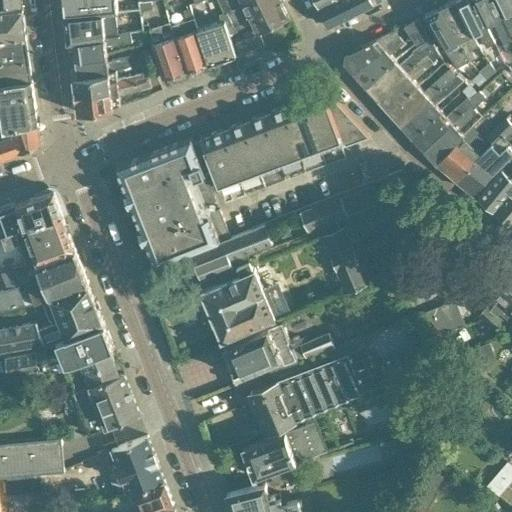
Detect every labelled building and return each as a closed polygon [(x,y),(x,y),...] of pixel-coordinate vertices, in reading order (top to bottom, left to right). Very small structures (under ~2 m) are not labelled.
[(119,9),(118,0),(63,0),(64,5),(65,15),(117,10),(117,9),(119,9)] [(141,0),(139,0),(139,2),(141,10),(154,8),(152,0),(141,0)] [(277,0),(241,0),(243,4),(232,9),(228,0),(219,0),(225,12),(228,12),(232,21),(277,0)] [(252,22),(257,32),(260,31),(289,17),(281,0),(277,0),(232,21),(233,23),(228,26),(230,33),(252,22)] [(381,0),(332,0),(320,6),(320,7),(330,26),(342,20),(364,10),(382,1),(381,0)] [(472,33),(455,0),(454,0),(440,7),(458,40),(469,60),(476,56),(472,48),(480,45),(474,32),(472,33)] [(486,22),(474,0),(455,0),(472,33),(474,32),(479,29),(487,46),(496,41),(487,22),(486,22)] [(511,38),(511,33),(496,0),(474,0),(486,22),(487,22),(494,18),(505,42),(511,38)] [(511,0),(496,0),(511,33),(511,0)] [(198,27),(195,16),(192,6),(184,9),(187,19),(171,24),(186,71),(205,65),(209,63),(197,28),(198,27)] [(458,40),(440,7),(425,15),(444,46),(458,66),(469,60),(458,40)] [(0,39),(27,38),(24,9),(0,10),(0,39)] [(120,33),(117,10),(65,15),(69,42),(120,34),(120,33)] [(430,34),(420,17),(405,24),(417,42),(430,34)] [(227,34),(230,33),(228,26),(225,19),(198,27),(197,28),(209,63),(210,63),(210,64),(214,66),(217,65),(218,61),(218,60),(234,54),(227,34)] [(186,71),(171,24),(170,21),(150,27),(155,53),(164,79),(186,71)] [(133,40),(131,30),(120,33),(120,34),(69,42),(71,60),(108,54),(107,45),(133,40)] [(399,42),(402,39),(394,30),(347,52),(345,61),(354,71),(385,47),(396,38),(399,42)] [(265,43),(260,31),(257,32),(235,41),(240,53),(265,43)] [(420,59),(437,47),(432,37),(413,50),(414,51),(401,63),(396,57),(395,58),(366,83),(378,96),(407,71),(421,59),(420,59)] [(0,39),(0,61),(30,59),(27,38),(0,39)] [(395,58),(396,57),(392,53),(404,42),(402,39),(399,42),(396,38),(385,47),(354,71),(366,83),(395,58)] [(390,110),(420,83),(415,78),(441,53),(437,47),(420,59),(421,59),(407,71),(378,96),(390,110)] [(152,56),(150,49),(141,53),(143,60),(152,56)] [(118,68),(135,62),(133,53),(113,58),(109,60),(108,54),(71,60),(74,77),(109,72),(118,69),(118,68)] [(501,54),(491,60),(492,62),(494,65),(496,69),(497,70),(506,63),(501,54)] [(0,85),(33,81),(30,59),(0,61),(0,85)] [(497,70),(496,69),(494,65),(492,62),(491,60),(480,70),(481,71),(486,77),(487,78),(497,70)] [(447,82),(457,73),(451,67),(425,89),(420,83),(390,110),(402,122),(430,96),(447,82)] [(109,72),(74,77),(76,94),(118,87),(147,81),(145,70),(119,77),(118,69),(109,72)] [(486,77),(481,71),(474,77),(480,82),(486,77)] [(413,135),(442,108),(437,103),(465,78),(458,73),(457,74),(457,73),(447,82),(430,96),(402,122),(413,135)] [(118,87),(76,94),(79,112),(90,111),(90,112),(100,111),(100,109),(114,107),(123,104),(121,93),(127,92),(153,85),(160,82),(161,81),(160,78),(147,81),(118,87)] [(38,118),(33,81),(0,85),(0,123),(4,123),(38,118)] [(477,91),(478,91),(469,83),(463,89),(469,95),(447,114),(442,108),(413,135),(425,147),(452,121),(473,103),(469,98),(478,92),(477,91)] [(437,160),(465,132),(460,127),(478,111),(475,107),(486,96),(480,89),(478,91),(477,91),(478,92),(469,98),(473,103),(452,121),(425,147),(437,160)] [(369,136),(337,101),(329,104),(324,91),(303,99),(320,146),(340,138),(343,146),(369,136)] [(320,146),(303,99),(283,106),(300,153),(320,146)] [(300,153),(283,106),(263,114),(279,161),(300,153)] [(279,161),(263,114),(242,121),(259,169),(279,161)] [(511,121),(507,116),(496,127),(506,137),(511,130),(511,121)] [(41,146),(38,118),(4,123),(0,123),(0,159),(33,149),(41,146)] [(259,169),(242,121),(222,129),(238,176),(259,169)] [(465,132),(437,160),(456,176),(482,151),(480,149),(487,140),(478,132),(479,130),(472,125),(465,132)] [(506,137),(496,127),(487,135),(492,141),(497,145),(504,138),(506,137)] [(238,176),(222,129),(201,137),(201,138),(213,169),(218,184),(238,176)] [(206,171),(213,169),(201,138),(194,141),(192,136),(121,164),(117,165),(119,170),(127,190),(125,191),(129,203),(131,202),(136,215),(141,227),(139,228),(144,240),(146,239),(155,264),(192,251),(231,236),(220,207),(209,211),(206,203),(217,199),(211,186),(206,171)] [(492,141),(482,151),(456,176),(474,191),(500,165),(511,153),(511,146),(504,138),(497,145),(492,141)] [(493,172),(474,191),(479,195),(495,209),(511,188),(511,172),(510,174),(502,167),(500,165),(493,172)] [(511,188),(495,209),(511,222),(511,221),(511,188)] [(0,235),(3,234),(63,213),(56,196),(51,198),(49,192),(0,209),(0,235)] [(349,215),(341,194),(300,210),(308,231),(321,226),(324,233),(322,234),(344,291),(368,283),(345,224),(340,226),(337,220),(349,215)] [(76,247),(63,213),(3,234),(7,245),(16,242),(18,248),(21,247),(26,262),(27,263),(41,260),(76,247)] [(231,236),(192,251),(204,281),(222,273),(234,269),(230,258),(248,252),(274,241),(266,222),(253,227),(231,236)] [(0,295),(0,311),(36,302),(44,299),(90,282),(76,247),(41,260),(27,263),(26,262),(12,266),(20,285),(17,291),(0,295)] [(225,280),(203,290),(214,314),(224,338),(226,337),(229,343),(279,323),(276,316),(292,309),(282,286),(279,280),(266,285),(257,264),(254,265),(251,258),(250,258),(248,252),(230,258),(234,269),(222,273),(225,280)] [(508,309),(511,304),(511,270),(494,292),(500,298),(492,307),(483,299),(470,314),(478,321),(482,316),(486,320),(495,310),(499,313),(500,312),(505,307),(508,309)] [(105,323),(90,282),(44,299),(49,315),(55,313),(57,321),(41,326),(38,320),(0,326),(0,350),(45,342),(46,344),(51,342),(52,343),(54,342),(105,323)] [(511,304),(508,309),(505,307),(500,312),(511,321),(511,304)] [(499,313),(495,310),(486,320),(496,329),(505,319),(499,313)] [(229,343),(227,344),(240,375),(256,369),(258,373),(307,355),(336,345),(330,330),(301,342),(299,334),(291,337),(284,321),(279,323),(229,343)] [(37,349),(0,355),(0,375),(11,373),(65,363),(81,359),(110,348),(114,346),(105,323),(54,342),(59,354),(43,357),(42,352),(38,352),(37,349)] [(367,345),(253,390),(251,390),(252,392),(256,401),(269,430),(298,418),(368,388),(377,385),(369,364),(373,362),(367,345)] [(389,367),(394,378),(442,358),(437,347),(416,356),(415,353),(388,364),(389,367)] [(76,390),(120,374),(110,348),(81,359),(65,363),(76,390)] [(120,374),(76,390),(80,404),(91,432),(139,414),(140,413),(124,372),(120,374)] [(397,389),(358,397),(361,414),(401,406),(397,389)] [(317,419),(301,425),(245,445),(256,476),(270,471),(293,462),(327,449),(317,419)] [(166,480),(148,435),(118,446),(112,449),(112,450),(116,462),(111,469),(114,477),(122,480),(123,479),(128,493),(129,494),(166,480)] [(62,437),(0,442),(0,475),(65,470),(64,455),(62,437)] [(440,438),(435,444),(441,450),(447,444),(440,438)] [(511,464),(508,461),(502,468),(511,476),(511,464)] [(297,473),(293,462),(270,471),(275,482),(297,473)] [(152,511),(175,503),(166,480),(129,494),(128,493),(113,496),(115,511),(152,511)] [(267,482),(228,492),(232,511),(303,511),(300,497),(284,501),(281,491),(271,494),(267,482)] [(78,511),(77,498),(69,499),(70,511),(78,511)] [(173,511),(172,510),(175,509),(175,510),(176,510),(175,508),(175,503),(152,511),(173,511)]
